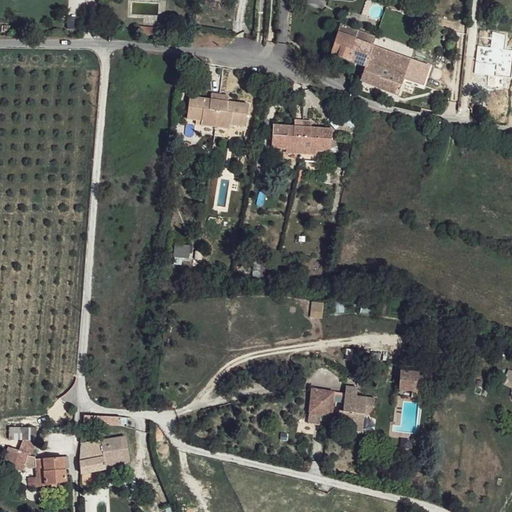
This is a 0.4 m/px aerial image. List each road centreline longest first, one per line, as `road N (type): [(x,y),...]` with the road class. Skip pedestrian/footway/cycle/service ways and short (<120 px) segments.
road 1 (residential): [(439,511),(192,448),(176,440),(162,415),(86,405),(80,382),(87,248),(105,44)]
road 2 (unclassified): [(511,130),(361,96),(257,57),(105,44)]
